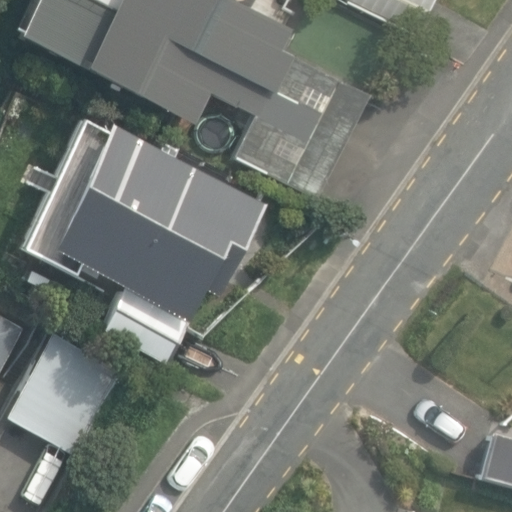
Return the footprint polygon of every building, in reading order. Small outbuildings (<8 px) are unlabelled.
[(228,158),(311,200),(364,95),(283,54),(267,84),(221,60),(246,11),(225,0),(27,0),(10,35),(189,125),(204,95),(249,117),(228,158)] [(349,0),(414,32),(430,0),(349,0)] [(259,204),(104,126),(40,251),(182,323),(199,290),(212,297),(259,204)] [(0,315),(0,362),(20,326),(0,315)] [(0,417),(74,458),(122,373),(49,332),(0,417)] [(479,479),(511,487),(511,439),(491,434),(479,479)]
